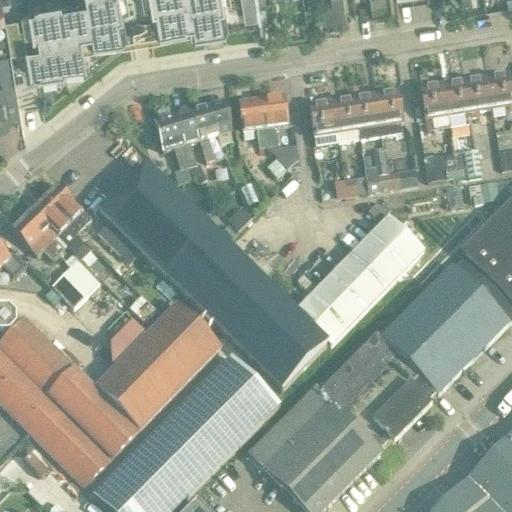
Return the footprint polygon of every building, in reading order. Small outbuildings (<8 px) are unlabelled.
[(22,28),(6,31),(10,55),(26,52),(30,78),(86,68),(80,35),(87,34),(88,44),(125,38),(131,37),(131,36),(150,33),(150,34),(155,33),(189,28),(190,36),(227,29),(221,0),(59,0),(27,6),(32,40),(24,41),(22,28)] [(329,0),(333,24),(334,24),(345,22),(344,21),(341,0),(329,0)] [(368,0),(370,6),(370,9),(372,16),(372,17),(392,14),(389,0),(368,0)] [(429,0),(431,10),(443,8),(441,0),(429,0)] [(223,45),(222,43),(221,33),(204,36),(206,47),(223,45)] [(511,106),(508,80),(486,83),(490,113),(491,113),(501,112),(502,119),(511,116),(511,106)] [(486,83),(464,87),(470,124),(479,122),(478,115),(490,113),(486,83)] [(464,87),(442,90),(449,134),(462,132),(465,132),(464,124),(470,124),(464,87)] [(442,90),(420,93),(425,124),(426,131),(428,130),(429,136),(437,135),(449,134),(442,90)] [(397,98),(374,101),(380,141),(400,138),(399,128),(401,127),(397,98)] [(260,104),(267,153),(276,151),(273,133),(287,131),(283,101),(260,104)] [(374,101),(353,104),(357,134),(359,145),(380,141),(374,101)] [(258,154),(267,153),(260,104),(238,107),(242,137),(256,136),(258,154)] [(353,104),(331,108),(336,138),(338,148),(359,145),(357,134),(353,104)] [(209,111),(190,116),(199,147),(204,165),(205,168),(214,166),(208,144),(217,142),(219,151),(231,148),(228,120),(226,116),(223,107),(209,111)] [(331,108),(309,111),(315,151),(338,148),(336,138),(331,108)] [(188,111),(171,116),(173,121),(172,121),(188,173),(200,190),(207,185),(199,170),(196,171),(190,150),(195,148),(199,147),(190,116),(188,111)] [(172,121),(154,126),(163,157),(173,155),(179,175),(173,177),(177,189),(191,185),(188,173),(172,121)] [(299,172),(295,152),(269,156),(286,174),(299,172)] [(481,181),(478,161),(477,155),(463,158),(467,184),(481,181)] [(511,155),(497,158),(501,177),(511,174),(511,155)] [(383,158),(382,156),(372,158),(375,173),(376,181),(386,180),(383,158)] [(422,163),(426,189),(447,185),(463,183),(463,182),(461,169),(456,170),(454,170),(452,159),(444,160),(443,159),(422,163)] [(478,161),(481,181),(481,182),(496,179),(493,159),(478,161)] [(286,175),(276,164),(266,172),(276,184),(286,175)] [(295,316),(228,251),(144,169),(98,217),(108,227),(131,250),(281,396),(327,349),(295,316)] [(376,181),(375,173),(364,174),(365,183),(376,181)] [(397,178),(386,180),(388,195),(400,193),(397,178)] [(386,180),(376,181),(379,197),(388,195),(386,180)] [(376,181),(365,183),(367,196),(367,198),(379,197),(376,181)] [(354,186),(344,187),(346,201),(356,200),(356,198),(354,186)] [(344,187),(333,189),(335,203),(346,201),(344,187)] [(55,189),(42,202),(77,238),(90,225),(55,189)] [(461,212),(458,192),(446,194),(449,214),(461,212)] [(42,202),(30,214),(56,241),(57,240),(80,265),(90,256),(75,240),(77,238),(42,202)] [(464,261),(453,272),(509,328),(511,325),(511,213),(507,208),(459,256),(464,261)] [(15,228),(10,234),(36,260),(41,256),(52,267),(58,261),(64,255),(53,244),(56,241),(30,214),(15,228)] [(405,226),(398,233),(387,222),(295,316),(327,349),(330,352),(423,257),(412,246),(419,239),(405,226)] [(119,262),(131,250),(108,227),(96,239),(119,262)] [(0,255),(0,273),(2,271),(15,283),(25,274),(11,260),(8,263),(0,255)] [(65,280),(52,293),(74,314),(98,290),(71,262),(64,268),(71,275),(65,280)] [(451,271),(380,343),(435,399),(437,401),(509,328),(453,272),(451,271)] [(144,330),(144,329),(157,316),(141,300),(128,314),(144,330)] [(0,410),(84,493),(220,355),(175,311),(94,393),(22,322),(0,344),(0,410)] [(0,316),(0,332),(2,335),(12,324),(2,314),(0,316)] [(376,339),(319,396),(380,456),(389,447),(393,451),(401,443),(430,413),(426,409),(435,399),(380,343),(376,339)] [(92,502),(102,511),(177,511),(279,411),(230,363),(92,502)] [(315,391),(247,460),(299,511),(324,511),(380,456),(319,396),(315,391)] [(511,511),(511,443),(443,511),(511,511)]
